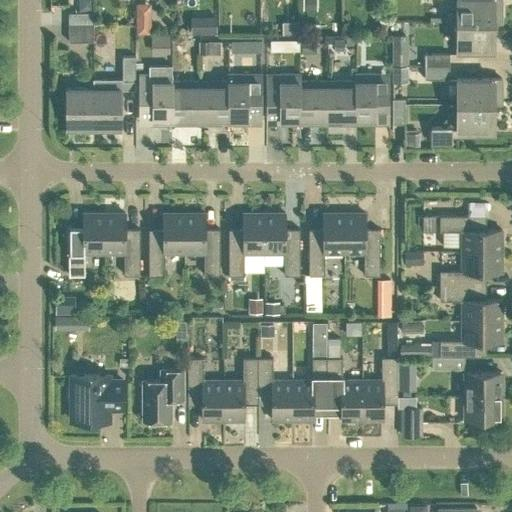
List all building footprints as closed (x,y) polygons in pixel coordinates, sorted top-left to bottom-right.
[(302,0),(302,9),(317,8),(317,0),(302,0)] [(456,0),(456,20),(494,21),(494,13),(501,13),(501,0),(456,0)] [(139,3),(138,34),(154,35),(155,4),(139,3)] [(68,11),(68,24),(93,24),(93,11),(68,11)] [(235,12),(236,30),(253,30),(253,12),(235,12)] [(456,20),(456,53),(494,53),(494,21),(456,20)] [(298,32),(297,22),(283,22),(283,33),(298,32)] [(93,24),(68,24),(68,40),(93,40),(93,24)] [(333,49),(344,49),(344,36),(333,36),(333,49)] [(301,38),(301,51),(315,51),(315,38),(301,38)] [(198,52),(210,52),(210,39),(198,39),(198,52)] [(392,63),(407,63),(407,46),(392,46),(392,63)] [(424,52),(424,65),(449,65),(449,52),(424,52)] [(122,80),(135,80),(135,55),(122,55),(122,80)] [(407,80),(407,65),(392,65),(392,80),(407,80)] [(449,65),(424,65),(424,77),(449,77),(449,65)] [(172,72),(139,72),(139,122),(171,122),(171,79),(172,79),(172,72)] [(228,72),(228,79),(229,79),(229,122),(260,122),(260,72),(228,72)] [(298,79),(299,79),(299,72),(266,72),(266,122),(298,122),(298,79)] [(356,122),(388,122),(388,73),(375,72),(355,72),(355,79),(356,79),(356,122)] [(456,102),(494,102),(494,95),(501,95),(501,77),(456,77),(456,102)] [(171,80),(171,122),(193,122),(193,117),(200,117),(200,79),(171,80)] [(228,79),(200,79),(200,117),(207,117),(207,122),(229,122),(229,79),(228,79)] [(320,117),(327,117),(327,79),(299,79),(298,79),(298,122),(320,122),(320,117)] [(334,117),(334,122),(356,122),(356,79),(355,79),(327,79),(327,117),(334,117)] [(74,125),(74,129),(93,129),(93,87),(66,87),(66,125),(74,125)] [(93,87),(93,129),(112,129),(112,125),(120,125),(120,87),(93,87)] [(392,122),(404,122),(404,97),(392,97),(392,122)] [(456,102),(456,111),(453,111),(442,121),(442,125),(430,125),(430,142),(451,142),(451,134),(456,134),(494,134),(494,102),(456,102)] [(405,131),(405,144),(419,145),(419,131),(405,131)] [(308,227),(309,273),(324,273),(324,251),(344,251),(344,211),(323,211),(323,227),(308,227)] [(344,211),(344,251),(364,251),(364,273),(379,273),(379,227),(365,227),(365,211),(344,211)] [(68,227),(68,274),(84,274),(84,251),(104,251),(104,212),(83,212),(83,227),(68,227)] [(104,212),(104,251),(124,251),(124,274),(139,274),(139,227),(125,227),(125,212),(104,212)] [(164,251),(184,251),(184,212),(163,212),(163,227),(148,227),(148,274),(164,274),(164,251)] [(204,251),(204,274),(219,274),(219,227),(205,227),(205,212),(184,212),(184,251),(204,251)] [(244,251),(264,251),(264,212),(243,212),(243,227),(228,227),(228,274),(244,273),(244,251)] [(284,274),(299,274),(299,227),(285,227),(285,212),(264,212),(264,251),(284,251),(284,274)] [(423,214),(423,229),(435,229),(435,214),(423,214)] [(462,249),(501,249),(501,228),(485,228),(485,214),(439,214),(439,229),(462,229),(462,249)] [(439,284),(485,284),(485,270),(501,270),(501,249),(462,249),(462,269),(439,269),(439,284)] [(321,274),(304,275),(306,311),(322,311),(321,274)] [(395,315),(395,279),(381,279),(380,315),(395,315)] [(462,318),(501,318),(501,297),(485,297),(485,284),(439,284),(439,299),(462,299),(462,318)] [(73,310),(73,298),(57,298),(57,310),(73,310)] [(264,300),(264,312),(282,312),(282,303),(278,303),(278,301),(264,300)] [(485,354),(485,339),(501,340),(501,319),(462,319),(462,338),(439,338),(439,354),(485,354)] [(381,320),(381,338),(397,338),(397,320),(381,320)] [(402,322),(402,331),(425,331),(425,322),(402,322)] [(339,336),(327,336),(327,347),(339,347),(339,336)] [(431,354),(431,367),(456,367),(456,354),(431,354)] [(202,402),(202,418),(223,418),(223,379),(203,379),(203,356),(187,356),(187,402),(202,402)] [(223,379),(223,418),(244,418),(244,402),(257,402),(257,356),(242,356),(242,379),(223,379)] [(257,356),(257,402),(271,402),(271,418),(292,418),(292,378),(272,378),(272,356),(257,356)] [(292,378),(292,418),(313,418),(313,402),(327,402),(327,356),(312,356),(312,378),(292,378)] [(327,356),(327,402),(341,402),(341,418),(362,418),(362,378),(342,378),(342,356),(327,356)] [(362,378),(362,418),(383,418),(383,402),(397,402),(397,356),(381,356),(381,378),(362,378)] [(183,367),(160,367),(160,378),(142,378),(142,418),(171,418),(171,397),(183,397),(183,367)] [(464,370),(464,394),(501,394),(501,370),(464,370)] [(71,384),(68,387),(68,399),(71,402),(71,419),(108,419),(108,407),(123,407),(123,379),(108,379),(108,373),(71,373),(71,384)] [(464,394),(464,417),(501,417),(501,394),(464,394)] [(421,406),(401,406),(401,434),(421,434),(421,406)]
